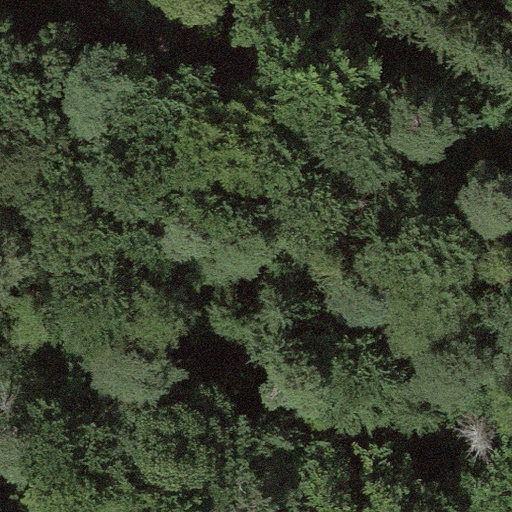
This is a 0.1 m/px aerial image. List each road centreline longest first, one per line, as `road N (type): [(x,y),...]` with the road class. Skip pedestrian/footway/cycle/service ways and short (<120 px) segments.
road 1 (track): [(147,0),(511,162)]
road 2 (track): [(189,511),(0,470)]
